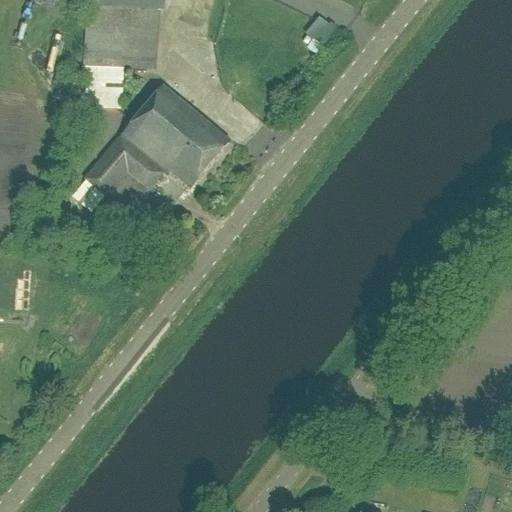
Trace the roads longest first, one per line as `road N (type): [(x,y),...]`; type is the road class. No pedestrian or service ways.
road 1 (tertiary): [(416,0),(3,511)]
road 2 (tertiary): [(258,511),(511,197)]
